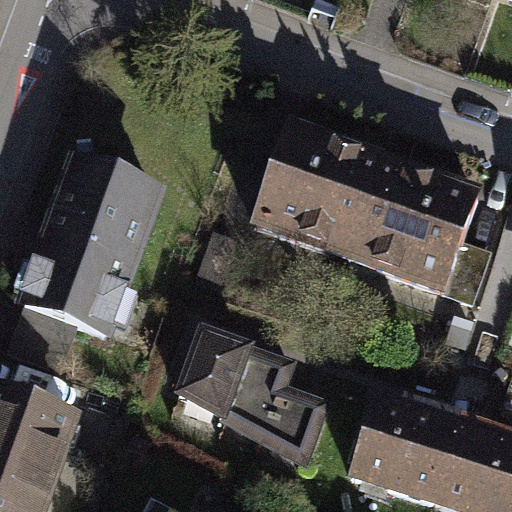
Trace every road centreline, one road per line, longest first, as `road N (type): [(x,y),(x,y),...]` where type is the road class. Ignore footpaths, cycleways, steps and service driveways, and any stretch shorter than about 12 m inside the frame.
road 1 (residential): [(511,141),(115,0)]
road 2 (residential): [(45,0),(0,124)]
